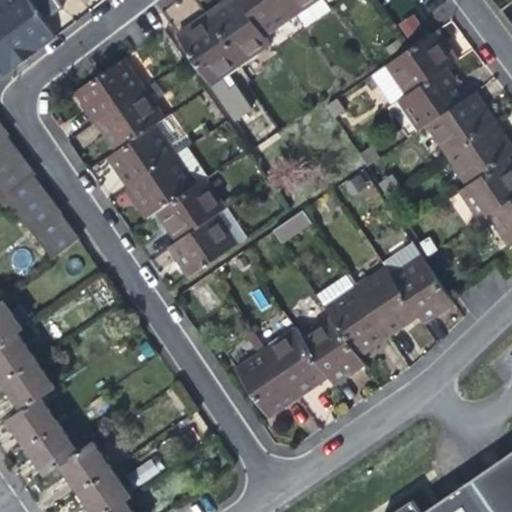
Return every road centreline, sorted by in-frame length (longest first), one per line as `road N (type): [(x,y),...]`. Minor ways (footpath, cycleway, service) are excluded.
road 1 (residential): [(273,489),(17,106),(30,75),(128,0)]
road 2 (residential): [(273,489),(418,387),(511,297)]
